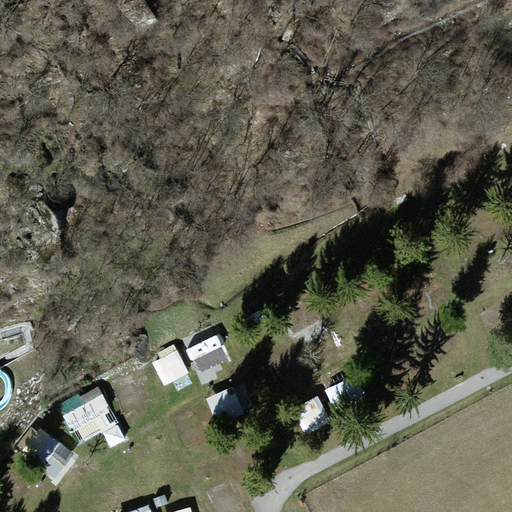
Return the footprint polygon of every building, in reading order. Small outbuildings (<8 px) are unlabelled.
[(345,238),(330,251),(344,267),(359,254),(345,238)] [(401,293),(411,325),(438,317),(428,284),(401,293)] [(314,298),(283,313),(295,338),(326,324),(314,298)] [(511,298),(481,313),(493,338),(511,329),(511,298)] [(416,336),(429,364),(460,351),(447,322),(416,336)] [(194,374),(230,361),(219,329),(182,342),(194,374)] [(385,354),(400,381),(424,368),(408,341),(385,354)] [(157,367),(166,386),(189,376),(180,357),(157,367)] [(274,401),(306,395),(300,363),(268,369),(274,401)] [(228,392),(210,401),(221,420),(238,411),(228,392)] [(320,397),(297,408),(309,434),(332,423),(320,397)] [(174,415),(186,444),(208,434),(196,406),(174,415)] [(209,486),(216,511),(241,511),(232,479),(209,486)] [(155,511),(151,501),(119,511),(155,511)]
